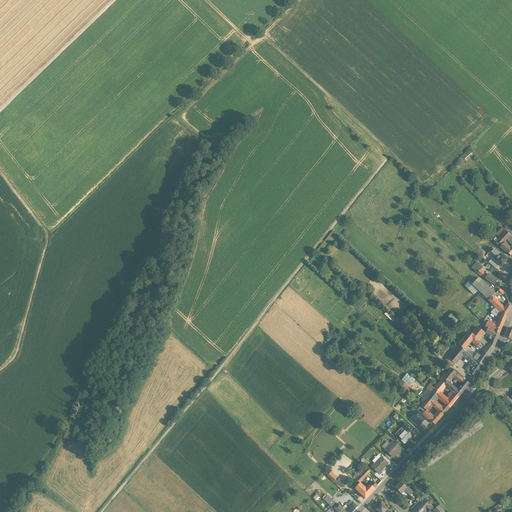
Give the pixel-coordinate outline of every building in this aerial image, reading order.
[(476,152),(473,148),(465,155),(469,159),(476,152)] [(506,231),(504,234),(500,238),(499,240),(503,243),(507,239),(510,235),(507,232),(506,231)] [(511,251),(510,249),(504,244),(500,247),(510,256),(511,254),(511,251)] [(501,255),(494,249),(491,253),(498,258),(501,255)] [(507,260),(501,255),(498,258),(495,261),(495,262),(499,265),(501,267),(507,260)] [(492,258),(489,262),(495,268),(499,265),(495,262),(495,261),(492,258)] [(477,262),(472,267),(478,273),(480,270),(482,267),(477,262)] [(485,274),(480,270),(478,273),(483,277),(486,279),(488,275),(486,275),(485,274)] [(497,281),(488,275),(486,279),(494,285),(497,281)] [(473,276),(468,281),(472,285),(477,280),(473,276)] [(495,294),(479,278),(477,280),(472,285),(488,301),(493,296),(495,294)] [(495,294),(493,296),(497,300),(503,294),(499,291),(499,290),(495,294)] [(493,296),(488,301),(493,306),(497,302),(496,301),(497,300),(493,296)] [(504,310),(497,302),(493,306),(495,308),(501,314),(502,314),(506,317),(511,308),(508,305),(504,310)] [(501,314),(494,309),(492,312),(500,318),(502,314),(501,314)] [(459,321),(451,313),(447,317),(456,325),(459,321)] [(506,317),(502,314),(500,318),(497,325),(502,328),(506,318),(506,317)] [(497,327),(492,324),(490,329),(494,332),(499,335),(502,328),(497,325),(497,327)] [(490,329),(485,327),(482,331),(486,333),(491,336),(489,339),(491,340),(489,345),(493,349),(499,335),(494,332),(490,329)] [(485,333),(477,328),(472,334),(475,337),(479,341),(481,338),(485,333)] [(469,332),(465,337),(470,342),(471,341),(475,337),(472,334),(469,332)] [(465,337),(458,345),(464,350),(466,347),(470,342),(465,337)] [(479,341),(475,337),(471,341),(477,347),(481,343),(479,341)] [(489,345),(481,338),(479,341),(481,343),(487,349),(489,345)] [(487,349),(481,343),(477,347),(484,353),(488,357),(493,349),(489,345),(487,349)] [(465,352),(457,345),(447,357),(449,359),(455,364),(462,356),(465,352)] [(480,359),(466,347),(464,350),(477,362),(480,359)] [(362,354),(369,360),(371,357),(365,351),(362,354)] [(484,353),(480,359),(477,362),(482,366),(488,357),(484,353)] [(477,363),(470,357),(467,360),(474,365),(474,366),(475,367),(474,368),(478,371),(482,366),(477,362),(477,363)] [(410,367),(405,363),(402,367),(406,371),(410,367)] [(446,373),(439,381),(441,382),(445,386),(448,383),(453,377),(456,374),(451,370),(447,374),(446,373)] [(415,381),(407,374),(401,381),(410,387),(415,381)] [(457,391),(448,383),(445,386),(447,388),(451,392),(458,398),(469,384),(456,374),(453,377),(462,385),(457,391)] [(441,382),(431,393),(436,397),(439,394),(444,388),(445,386),(441,382)] [(429,391),(427,390),(421,397),(423,399),(426,396),(428,398),(429,397),(434,401),(437,398),(436,397),(431,393),(429,391)] [(451,398),(448,402),(439,394),(436,397),(437,398),(445,405),(449,409),(458,398),(451,392),(450,394),(448,396),(451,398)] [(434,401),(429,397),(428,398),(426,396),(423,399),(426,401),(432,407),(435,403),(436,402),(434,401)] [(504,398),(499,403),(505,409),(510,404),(504,398)] [(432,407),(426,401),(421,407),(428,412),(432,407)] [(442,409),(435,403),(432,407),(439,412),(438,412),(443,416),(449,409),(445,405),(442,409)] [(428,414),(426,412),(423,416),(426,419),(427,420),(428,419),(435,425),(443,416),(438,412),(434,417),(430,414),(428,414)] [(420,413),(412,421),(416,424),(415,424),(418,427),(421,424),(426,419),(423,416),(420,413)] [(482,426),(477,419),(465,428),(469,435),(482,426)] [(421,424),(418,427),(416,429),(421,434),(425,428),(421,424)] [(419,437),(408,426),(405,428),(404,430),(403,430),(396,437),(406,447),(413,439),(415,441),(419,437)] [(401,450),(393,442),(384,450),(388,454),(389,453),(394,457),(401,450)] [(388,464),(380,457),(371,466),(378,474),(388,464)] [(367,469),(356,481),(359,484),(370,472),(367,469)] [(332,473),(329,476),(335,482),(338,480),(332,473)] [(345,486),(338,480),(336,482),(343,488),(345,486)] [(366,490),(360,484),(355,490),(365,500),(377,487),(373,483),(366,490)] [(406,489),(400,484),(395,489),(401,495),(404,492),(410,497),(413,494),(407,488),(406,489)] [(424,501),(424,500),(421,504),(413,511),(429,511),(433,508),(424,501)] [(358,507),(351,501),(348,505),(352,509),(355,511),(358,507)]
